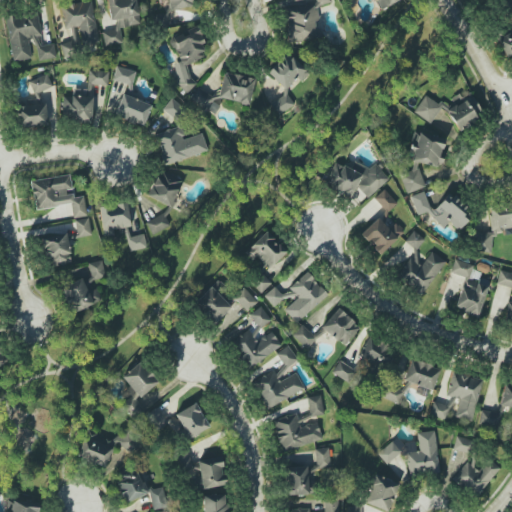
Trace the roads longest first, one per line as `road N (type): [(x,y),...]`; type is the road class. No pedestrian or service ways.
road 1 (residential): [(511,493),(497,94),(444,0)]
road 2 (residential): [(319,229),(337,266),(431,337),(511,356)]
road 3 (residential): [(0,114),(26,316)]
road 4 (residential): [(187,353),(218,379),(244,438),(261,511)]
